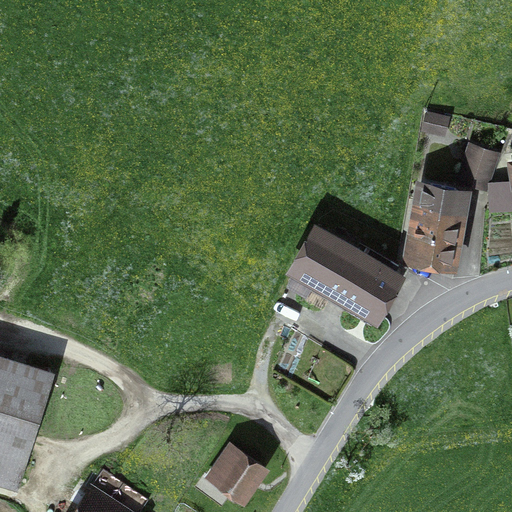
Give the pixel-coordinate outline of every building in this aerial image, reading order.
[(425,128),(442,132),(446,117),(428,113),(425,128)] [(459,176),(486,185),(496,154),(470,145),(459,176)] [(410,255),(450,262),(462,190),(456,189),(456,185),(431,181),(430,184),(424,183),(410,255)] [(510,182),(490,183),(491,208),(511,206),(510,182)] [(293,267),(348,298),(343,306),(357,314),(362,306),(376,314),(398,275),(393,272),(398,264),(391,259),(386,268),(315,228),(293,267)] [(51,370),(0,354),(0,469),(19,475),(51,370)] [(256,467),(227,448),(208,476),(237,495),(256,467)] [(107,511),(84,496),(72,511),(107,511)]
